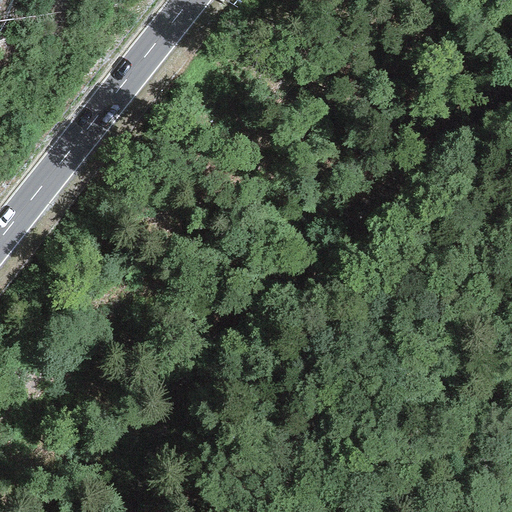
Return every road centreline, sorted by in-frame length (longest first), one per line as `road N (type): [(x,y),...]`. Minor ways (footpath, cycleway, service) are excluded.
road 1 (track): [(511,141),(386,208),(263,309),(120,511)]
road 2 (primary): [(191,0),(0,240)]
